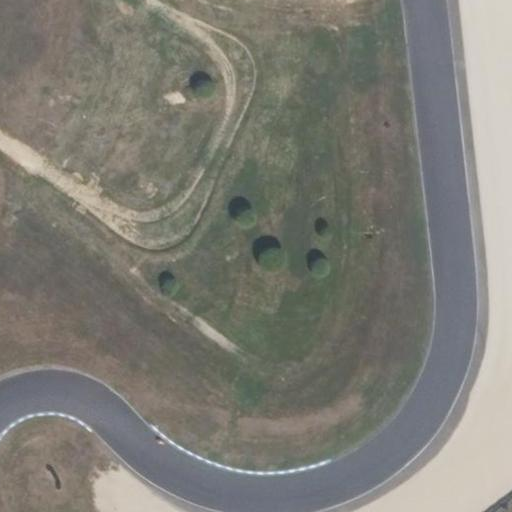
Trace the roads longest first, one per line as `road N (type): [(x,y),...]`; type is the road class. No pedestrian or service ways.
road 1 (unknown): [(439,312),(435,106),(420,0)]
road 2 (unknown): [(0,440),(26,410),(72,404),(95,413),(216,511)]
road 3 (unknown): [(336,511),(392,466),(426,394),(439,312)]
